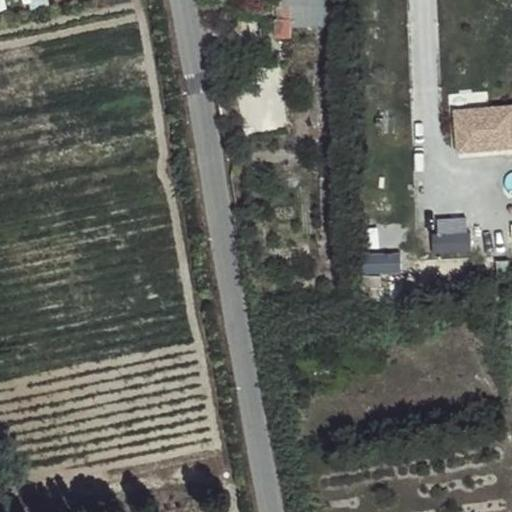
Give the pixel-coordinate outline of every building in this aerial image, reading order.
[(0,0),(0,11),(8,11),(7,0),(0,0)] [(316,7),(291,8),(291,25),(335,25),(335,6),(316,7)] [(511,102),(457,106),(460,152),(511,149),(511,102)] [(477,249),(475,214),(437,216),(439,251),(477,249)] [(406,270),(406,252),(374,252),(373,270),(406,270)]
